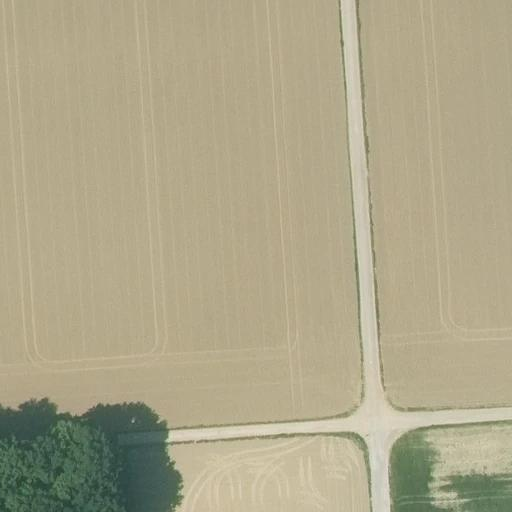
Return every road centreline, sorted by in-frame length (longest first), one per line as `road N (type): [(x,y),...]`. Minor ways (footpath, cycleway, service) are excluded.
road 1 (track): [(373,424),(345,0)]
road 2 (track): [(0,448),(373,424)]
road 3 (track): [(373,424),(511,415)]
